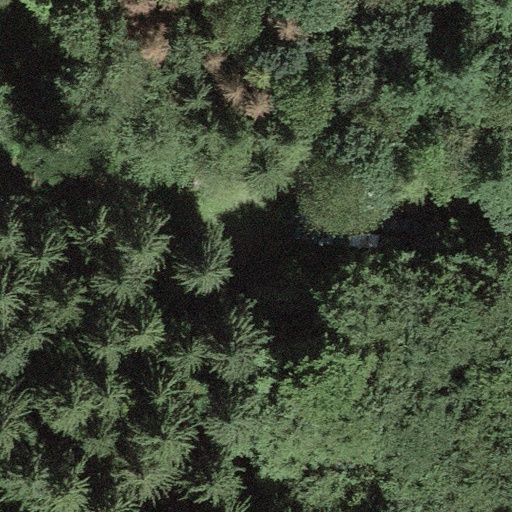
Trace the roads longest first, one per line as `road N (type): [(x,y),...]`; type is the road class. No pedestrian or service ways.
road 1 (track): [(0,160),(256,157),(467,177),(511,191)]
road 2 (track): [(256,157),(261,511)]
